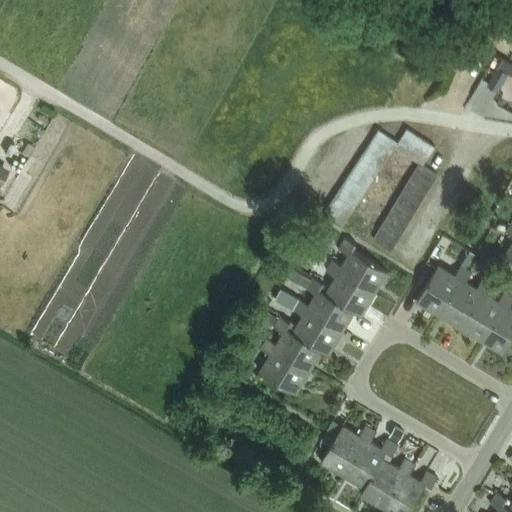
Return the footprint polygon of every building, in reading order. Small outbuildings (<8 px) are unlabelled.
[(511,7),(502,24),(502,25),(511,31),(511,7)] [(482,17),(464,48),(485,61),(503,30),(482,17)] [(498,67),(510,74),(511,74),(511,62),(503,58),(498,67)] [(510,74),(498,67),(489,84),(500,90),(510,74)] [(405,152),(417,134),(408,128),(396,146),(405,152)] [(374,138),(392,150),(398,141),(380,129),(374,138)] [(415,159),(427,140),(417,134),(405,152),(415,159)] [(368,147),(386,159),(392,150),(374,138),(368,147)] [(427,140),(415,159),(424,165),(436,146),(427,140)] [(361,156),(380,169),(386,159),(368,147),(361,156)] [(355,166),(374,178),(380,169),(361,156),(355,166)] [(0,183),(9,168),(0,162),(0,183)] [(421,163),(416,173),(434,184),(440,175),(421,163)] [(349,175),(367,187),(374,178),(355,166),(349,175)] [(416,173),(410,182),(428,193),(434,184),(416,173)] [(343,184),(361,196),(367,187),(349,175),(343,184)] [(410,182),(404,192),(423,203),(428,193),(410,182)] [(337,193),(355,206),(361,196),(343,184),(337,193)] [(404,192),(398,201),(417,212),(423,203),(404,192)] [(331,203),(349,215),(355,206),(337,193),(331,203)] [(398,201),(393,211),(411,222),(417,212),(398,201)] [(343,224),(349,215),(331,203),(324,212),(343,224)] [(393,211),(387,220),(406,231),(411,222),(393,211)] [(387,220),(381,229),(400,241),(406,231),(387,220)] [(381,229),(376,239),(394,250),(400,241),(381,229)] [(341,265),(338,271),(374,293),(388,270),(354,248),(357,243),(346,237),(339,249),(348,254),(341,265)] [(469,250),(460,264),(466,268),(475,253),(471,251),(469,250)] [(325,293),(354,310),(361,314),(374,293),(338,271),(341,265),(332,260),(325,271),(334,276),(328,287),(325,293)] [(439,263),(417,299),(438,312),(460,276),(465,279),(471,271),(466,268),(460,264),(455,273),(439,263)] [(292,268),(287,275),(299,282),(303,275),(292,268)] [(460,276),(438,312),(459,325),(482,288),(487,292),(492,284),(481,277),(476,286),(465,279),(460,276)] [(313,277),(306,289),(316,295),(309,305),(306,310),(341,332),(354,310),(325,293),(319,289),(323,284),(313,277)] [(323,284),(319,289),(325,293),(328,287),(323,284)] [(282,288),(276,298),(293,309),(294,308),(300,299),(282,288)] [(482,288),(459,325),(481,339),(504,302),(509,305),(511,300),(511,296),(503,290),(498,298),(487,292),(482,288)] [(306,310),(309,305),(300,299),(294,308),(293,309),(303,315),(297,325),(293,332),(322,349),(328,353),(341,332),(306,310)] [(504,302),(481,339),(503,351),(511,335),(511,306),(509,305),(504,302)] [(271,325),(277,315),(265,308),(258,318),(271,325)] [(280,315),(273,327),(283,332),(276,343),(273,348),(309,370),(322,349),(293,332),(287,328),(291,322),(280,315)] [(291,322),(287,328),(293,332),(297,325),(291,322)] [(270,354),(260,370),(296,392),(309,370),(273,348),(276,343),(267,337),(260,348),(270,354)] [(343,423),(321,459),(344,472),(365,436),(371,439),(376,430),(365,423),(359,433),(343,423)] [(399,440),(402,434),(405,430),(395,425),(389,435),(399,440)] [(365,436),(344,472),(364,485),(365,485),(382,455),(383,455),(386,450),(392,453),(398,443),(387,436),(381,445),(371,439),(365,436)] [(386,450),(383,455),(388,459),(392,453),(386,450)] [(364,485),(361,491),(384,504),(405,468),(411,471),(416,462),(405,456),(399,465),(388,459),(383,455),(382,455),(365,485),(364,485)] [(421,478),(411,471),(405,468),(384,504),(396,511),(407,511),(426,481),(431,485),(437,475),(426,469),(421,478)] [(496,511),(511,511),(511,508),(508,506),(503,503),(507,496),(497,490),(490,501),(499,507),(496,511)] [(511,499),(507,496),(503,503),(508,506),(511,499)]
